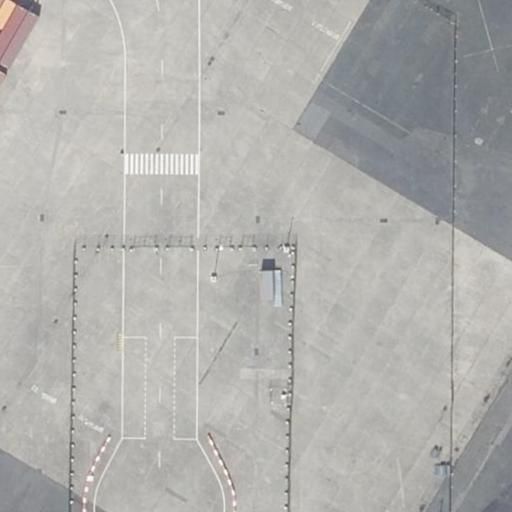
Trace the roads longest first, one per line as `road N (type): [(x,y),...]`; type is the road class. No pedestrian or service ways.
road 1 (unknown): [(417,511),(425,124),(406,71),(366,21)]
road 2 (unknown): [(18,408),(249,0)]
road 3 (unknown): [(157,438),(366,21)]
road 4 (unknown): [(0,177),(110,0)]
road 5 (unknown): [(157,438),(342,511)]
road 6 (unknown): [(18,408),(157,438)]
